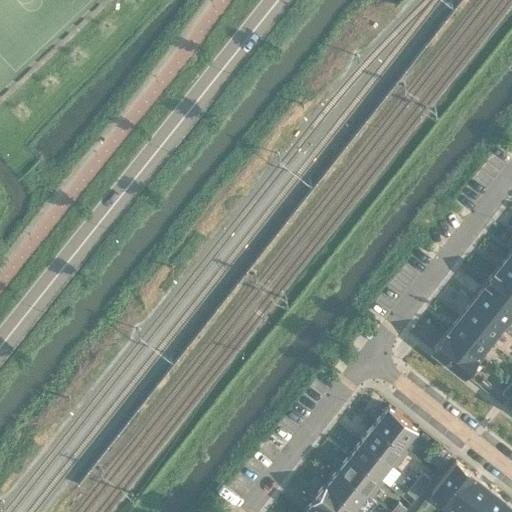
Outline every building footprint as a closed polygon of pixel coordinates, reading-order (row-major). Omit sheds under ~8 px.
[(497,264),(498,265),(495,268),(494,268),(494,269),(493,271),(511,285),(511,259),(506,255),(498,264),(498,263),(497,264)] [(481,284),(482,285),(481,286),(511,310),(511,285),(493,271),(492,270),(484,280),(485,281),(482,284),(482,283),(481,284)] [(500,325),(511,310),(481,286),(474,294),(474,293),(473,294),(474,295),(471,298),(470,298),(470,299),(469,301),(500,325)] [(457,316),(488,340),(500,325),(469,301),(459,313),(458,314),(457,316)] [(445,331),(476,355),(488,340),(457,316),(447,328),(446,329),(447,329),(445,331)] [(431,349),(462,373),(476,355),(445,331),(443,333),(442,332),(442,333),(442,334),(440,337),(439,337),(438,338),(439,338),(431,349)] [(511,390),(511,383),(509,381),(501,391),(507,396),(511,390)] [(372,423),(386,435),(402,415),(387,404),(372,423)] [(402,415),(386,435),(406,450),(406,449),(401,445),(416,427),(402,415)] [(372,423),(360,438),(394,465),(406,450),(386,435),(372,423)] [(388,462),(393,466),(394,465),(360,438),(348,453),(382,480),(382,479),(378,476),(388,462)] [(442,444),(436,451),(445,458),(450,451),(442,444)] [(445,458),(436,451),(431,458),(439,465),(445,458)] [(348,453),(336,468),(370,495),(382,480),(348,453)] [(466,467),(465,467),(455,459),(430,490),(448,505),(473,474),(473,473),(470,471),(471,471),(470,470),(469,471),(466,468),(467,467),(466,467)] [(358,510),(358,509),(354,506),(365,492),(369,496),(370,495),(336,468),(325,483),(324,482),(323,483),(358,510)] [(429,477),(421,471),(413,481),(422,487),(429,477)] [(475,474),(474,475),(473,474),(448,505),(456,511),(467,511),(488,486),(475,476),(476,475),(475,474)] [(422,487),(413,481),(406,490),(414,497),(422,487)] [(323,483),(311,498),(329,511),(356,511),(358,510),(323,483)] [(488,486),(467,511),(494,511),(504,499),(491,488),(492,488),(491,487),(490,488),(488,486)] [(301,511),(329,511),(311,498),(312,499),(301,511)] [(507,500),(506,500),(504,499),(494,511),(511,511),(511,504),(507,501),(508,500),(507,500)] [(397,501),(390,511),(391,511),(401,511),(405,507),(397,501)]
